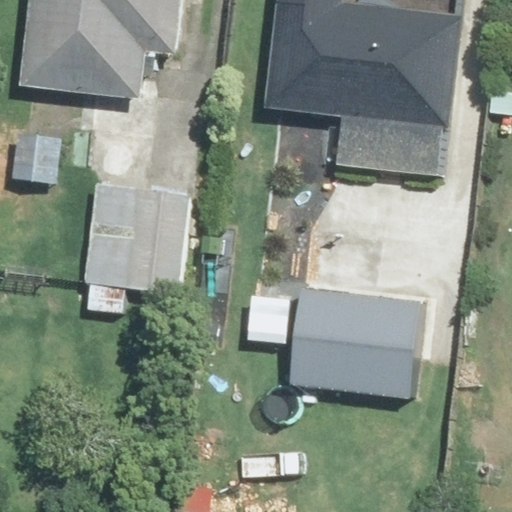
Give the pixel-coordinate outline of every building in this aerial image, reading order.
[(35,0),(26,84),(152,95),(156,50),(190,51),(194,0),(35,0)] [(350,0),(290,0),(279,104),(344,112),(341,149),(449,161),(461,10),(351,0),(350,0)] [(192,186),(93,173),(79,276),(179,288),(192,186)] [(418,226),(306,215),(294,337),(406,348),(418,226)] [(114,303),(85,299),(80,342),(108,346),(114,303)]
